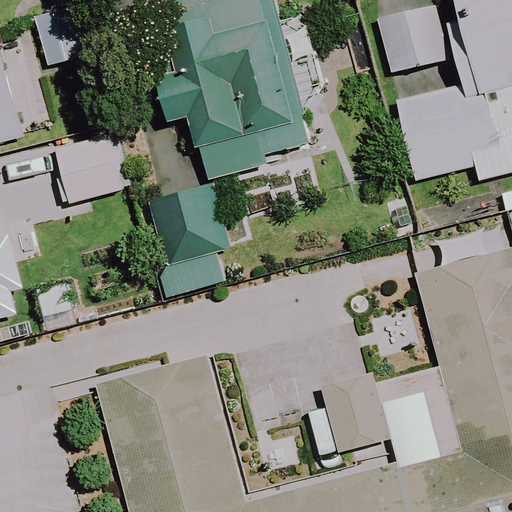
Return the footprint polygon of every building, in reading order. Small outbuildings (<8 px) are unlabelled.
[(268,73),(245,0),(198,0),(144,17),(163,76),(155,79),(170,126),(191,192),(315,153),(288,67),(268,73)] [(511,0),(455,0),(462,25),(449,28),(464,89),(396,106),(415,185),(474,170),(478,186),(511,177),(511,0)] [(369,22),(380,75),(443,62),(432,10),(369,22)] [(76,12),(35,23),(48,72),(89,61),(76,12)] [(0,145),(49,132),(30,58),(7,64),(0,37),(0,145)] [(112,142),(54,160),(70,212),(128,193),(112,142)] [(144,209),(170,306),(226,291),(220,267),(237,263),(217,190),(144,209)] [(0,322),(20,318),(15,297),(24,295),(11,240),(0,242),(0,322)] [(511,511),(511,250),(409,278),(455,454),(239,506),(201,359),(91,388),(123,511),(511,511)] [(112,375),(102,344),(52,360),(62,391),(112,375)]
